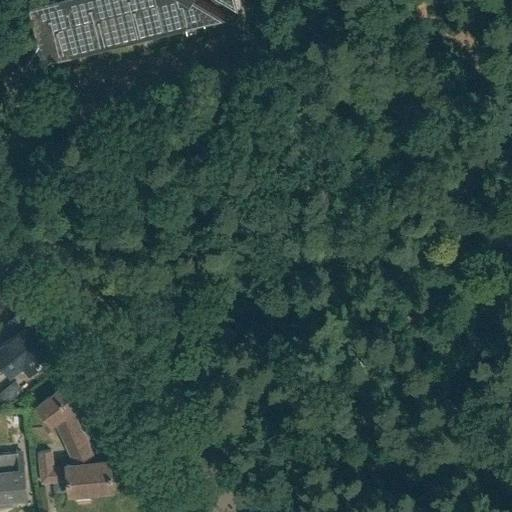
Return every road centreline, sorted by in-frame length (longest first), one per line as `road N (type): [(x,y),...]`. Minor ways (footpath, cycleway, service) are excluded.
road 1 (track): [(511,242),(222,257),(88,241),(53,258)]
road 2 (unclassified): [(241,511),(0,188)]
road 3 (track): [(438,249),(511,112)]
